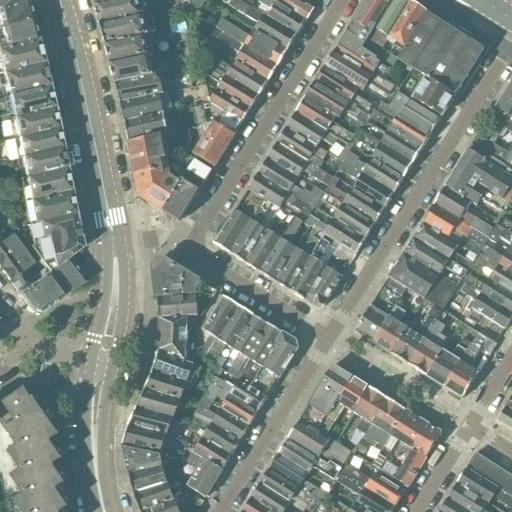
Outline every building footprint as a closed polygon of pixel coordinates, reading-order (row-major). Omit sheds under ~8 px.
[(0,28),(1,31),(32,23),(25,0),(13,0),(0,10),(0,28)] [(0,0),(0,10),(13,0),(0,0)] [(126,0),(95,7),(100,26),(150,15),(145,0),(126,0)] [(257,12),(252,8),(238,0),(236,0),(232,7),(248,16),(248,17),(260,24),(255,31),(287,51),(297,36),(269,19),(257,12)] [(238,0),(252,8),(257,0),(238,0)] [(297,36),(306,21),(277,3),(271,0),(257,0),(252,8),(257,12),(261,5),(263,6),(272,12),(269,19),(297,36)] [(306,21),(313,10),(299,1),(297,0),(279,0),(277,3),(306,21)] [(354,63),(362,52),(368,42),(373,34),(394,0),(365,0),(352,22),(347,31),(346,32),(335,50),(335,51),(335,50),(334,51),(354,63)] [(384,51),(413,5),(405,0),(394,0),(373,34),(368,42),(384,51)] [(384,51),(377,62),(378,62),(377,63),(392,72),(398,61),(399,62),(428,14),(413,5),(384,51)] [(428,14),(399,62),(414,71),(414,70),(443,24),(428,14)] [(100,26),(106,46),(145,37),(157,35),(152,15),(150,15),(100,26)] [(278,66),(287,51),(255,31),(251,38),(223,19),(216,28),(278,66)] [(37,43),(32,23),(1,31),(6,51),(37,43)] [(443,24),(414,70),(427,79),(455,96),(484,50),(443,24)] [(268,82),(278,66),(216,28),(212,35),(241,54),(236,62),(268,82)] [(106,46),(111,65),(149,57),(145,37),(106,46)] [(377,62),(384,51),(368,42),(362,52),(354,63),(370,73),(377,62)] [(0,76),(43,65),(37,43),(6,51),(0,52),(0,76)] [(370,73),(354,63),(334,51),(324,67),(359,89),(365,92),(370,84),(389,96),(383,104),(390,109),(395,101),(399,94),(400,92),(400,91),(400,92),(395,89),(396,88),(386,82),(370,73)] [(153,76),(149,57),(111,65),(115,85),(153,76)] [(259,97),(268,82),(236,62),(231,69),(219,62),(213,58),(209,66),(259,97)] [(392,72),(387,81),(397,87),(396,88),(395,89),(400,92),(400,91),(414,71),(399,62),(398,61),(392,72)] [(370,73),(386,82),(387,81),(392,72),(377,63),(378,62),(377,62),(370,73)] [(0,76),(0,89),(2,100),(49,88),(47,78),(43,65),(0,76)] [(250,111),(259,97),(209,66),(204,74),(210,77),(222,85),(218,90),(250,111)] [(324,67),(323,69),(314,83),(372,119),(373,118),(377,111),(365,104),(355,97),(359,89),(324,67)] [(414,70),(414,71),(400,91),(400,92),(399,94),(441,119),(455,96),(427,79),(414,70)] [(160,75),(153,76),(115,85),(120,104),(159,96),(164,95),(160,75)] [(511,80),(495,108),(502,113),(495,123),(500,126),(489,143),(489,144),(494,147),(511,118),(511,80)] [(340,120),(345,112),(368,126),(372,119),(314,83),(305,98),(337,119),(340,120)] [(54,110),(49,88),(2,100),(8,121),(9,121),(34,115),(54,110)] [(234,136),(237,132),(250,111),(218,90),(211,101),(213,111),(222,117),(217,125),(234,136)] [(120,104),(124,124),(163,115),(174,113),(170,93),(164,95),(159,96),(120,104)] [(431,134),(441,119),(399,94),(395,101),(390,109),(431,134)] [(305,98),(304,99),(295,114),(353,150),(358,143),(353,140),(356,137),(334,124),(337,119),(305,98)] [(382,103),(377,111),(373,118),(383,125),(387,118),(396,123),(392,130),(422,149),(431,134),(390,109),(383,104),(382,103)] [(58,130),(54,110),(34,115),(9,121),(13,141),(37,135),(58,130)] [(353,150),(295,114),(286,129),(319,149),(323,141),(333,147),(348,156),(349,157),(351,153),(353,150)] [(167,135),(163,115),(124,124),(128,143),(161,136),(167,135)] [(368,126),(364,133),(413,164),(422,149),(392,130),(388,136),(375,128),(378,123),(383,126),(383,125),(373,118),(372,119),(368,126)] [(511,118),(494,147),(488,156),(504,166),(511,152),(511,118)] [(214,168),(226,150),(234,136),(217,125),(215,124),(205,126),(207,136),(204,140),(198,137),(193,146),(199,150),(195,156),(214,168)] [(193,146),(190,129),(181,131),(183,142),(183,141),(185,148),(193,146)] [(286,129),(276,145),(333,180),(334,178),(320,169),(323,164),(313,158),(319,149),(286,129)] [(62,149),(58,130),(37,135),(13,141),(16,160),(62,149)] [(168,134),(171,144),(183,142),(181,131),(168,134)] [(364,133),(359,141),(378,153),(374,159),(404,178),(413,164),(364,133)] [(478,135),(471,146),(488,156),(494,147),(489,144),(489,143),(478,135)] [(168,168),(161,136),(128,143),(134,175),(168,168)] [(313,179),(314,178),(328,187),(333,180),(276,145),(267,160),(299,180),(303,173),(313,179)] [(471,146),(468,151),(505,174),(509,169),(511,170),(511,152),(504,166),(488,156),(471,146)] [(66,170),(62,149),(16,160),(20,179),(25,178),(66,170)] [(468,151),(460,164),(456,170),(511,205),(511,203),(511,170),(509,169),(505,174),(468,151)] [(361,159),(351,153),(349,157),(348,156),(344,163),(394,194),(404,178),(374,159),(369,168),(360,162),(361,159)] [(134,175),(139,197),(163,213),(194,160),(188,156),(180,169),(175,165),(173,167),(168,168),(134,175)] [(182,220),(212,171),(194,160),(163,213),(177,221),(182,220)] [(257,175),(311,209),(313,210),(320,200),(305,191),(305,193),(295,186),(299,180),(267,160),(257,175)] [(385,209),(394,194),(344,163),(339,171),(359,183),(354,191),(385,209)] [(70,193),(66,170),(25,178),(29,202),(70,193)] [(511,207),(510,207),(511,205),(456,170),(446,186),(473,204),(478,207),(483,200),(506,215),(511,207)] [(257,175),(248,190),(264,200),(272,205),(280,210),(285,203),(306,216),(311,209),(257,175)] [(375,225),(385,209),(354,191),(349,198),(336,190),(341,182),(335,178),(325,194),(375,225)] [(446,186),(442,193),(435,204),(488,239),(489,240),(497,227),(496,226),(493,232),(492,232),(493,230),(479,222),(480,220),(468,212),(473,204),(446,186)] [(248,190),(227,223),(214,244),(229,254),(264,200),(248,190)] [(29,202),(34,224),(39,224),(75,215),(70,193),(29,202)] [(365,241),(375,225),(325,194),(321,201),(340,213),(335,222),(365,241)] [(229,254),(245,264),(266,230),(260,226),(267,215),(266,214),(272,205),(264,200),(229,254)] [(435,204),(423,222),(451,240),(456,231),(469,239),(482,247),(477,253),(480,255),(484,247),(483,247),(488,239),(435,204)] [(69,260),(82,250),(75,215),(39,224),(34,224),(29,226),(33,246),(30,247),(46,269),(49,273),(54,270),(68,259),(69,260)] [(245,264),(260,273),(295,218),(291,216),(286,224),(282,221),(273,235),(266,230),(245,264)] [(260,273),(275,283),(296,249),(290,245),(303,223),(295,218),(260,273)] [(356,256),(365,241),(335,222),(331,228),(316,219),(310,227),(340,246),(356,256)] [(511,235),(511,225),(504,221),(500,228),(511,235)] [(423,222),(414,238),(468,272),(471,269),(471,268),(480,255),(477,253),(475,256),(469,253),(465,259),(455,253),(460,246),(451,240),(423,222)] [(511,255),(511,235),(500,228),(499,228),(497,227),(489,240),(496,244),(500,238),(511,245),(511,246),(508,253),(511,255)] [(414,238),(411,243),(404,254),(441,277),(446,269),(455,274),(449,282),(458,288),(461,283),(468,272),(414,238)] [(0,269),(19,295),(49,273),(46,269),(29,281),(23,272),(33,266),(14,240),(4,247),(0,240),(0,269)] [(275,283),(290,292),(318,246),(315,244),(314,246),(309,243),(302,253),(296,249),(275,283)] [(290,292),(304,301),(325,267),(319,263),(325,253),(321,250),(322,249),(318,246),(290,292)] [(340,246),(333,256),(349,267),(356,256),(340,246)] [(511,274),(511,255),(508,253),(504,260),(493,253),(484,247),(480,255),(511,274)] [(404,254),(389,278),(388,278),(408,291),(425,302),(433,307),(434,307),(442,312),(453,293),(454,294),(458,288),(449,282),(441,277),(404,254)] [(511,294),(511,274),(480,255),(471,268),(471,269),(480,274),(484,268),(495,274),(491,281),(511,294)] [(86,283),(69,260),(68,259),(54,270),(49,273),(19,295),(33,314),(39,315),(86,283)] [(217,293),(173,265),(168,262),(165,262),(163,262),(160,262),(156,265),(153,269),(154,276),(153,276),(156,299),(194,297),(213,300),(217,293)] [(342,278),(325,267),(304,301),(316,309),(325,307),(325,306),(342,278)] [(388,278),(383,287),(403,299),(408,291),(388,278)] [(511,314),(511,294),(491,281),(486,288),(476,281),(470,278),(465,285),(511,314)] [(506,331),(511,320),(511,314),(465,285),(461,283),(458,288),(454,294),(464,300),(466,296),(477,303),(473,310),(506,331)] [(383,287),(378,295),(397,308),(403,299),(383,287)] [(378,295),(372,305),(391,318),(396,309),(397,308),(378,295)] [(158,320),(186,317),(196,317),(194,297),(156,299),(158,320)] [(202,347),(195,351),(206,358),(238,306),(224,298),(203,332),(210,336),(202,348),(202,347)] [(360,323),(355,332),(361,336),(367,340),(374,344),(380,336),(386,326),(391,318),(372,305),(366,314),(360,323)] [(206,358),(205,359),(221,369),(226,362),(219,357),(226,346),(233,350),(254,316),(238,306),(206,358)] [(392,355),(409,366),(437,322),(436,322),(442,312),(434,307),(433,307),(422,326),(416,335),(408,330),(392,355)] [(374,344),(390,354),(392,355),(408,330),(399,324),(405,315),(396,309),(391,318),(386,326),(380,336),(374,344)] [(270,326),(264,322),(254,316),(233,350),(239,354),(227,374),(236,379),(270,326)] [(158,320),(156,351),(183,363),(186,317),(158,320)] [(409,366),(426,377),(449,340),(441,335),(446,327),(437,322),(409,366)] [(284,335),(270,326),(236,379),(239,381),(251,388),(263,369),(284,335)] [(463,400),(477,376),(479,374),(469,368),(479,352),(488,357),(496,346),(478,334),(471,345),(444,388),(463,400)] [(279,379),(292,358),(297,350),(298,350),(295,342),(284,335),(263,369),(279,379)] [(426,377),(444,388),(471,345),(462,340),(458,348),(452,358),(443,352),(450,341),(449,340),(426,377)] [(185,384),(191,367),(183,363),(156,351),(156,352),(150,372),(185,384)] [(323,384),(317,393),(336,406),(342,396),(347,387),(353,378),(334,366),(328,375),(323,384)] [(267,398),(279,379),(263,369),(251,388),(267,398)] [(150,372),(142,390),(178,402),(185,384),(150,372)] [(371,389),(370,388),(353,378),(347,387),(342,396),(336,406),(330,415),(324,424),(319,433),(327,438),(339,419),(345,409),(355,415),(371,389)] [(259,413),(263,406),(267,398),(251,388),(239,381),(235,388),(225,383),(225,384),(216,379),(213,384),(259,413)] [(213,384),(208,392),(204,400),(213,404),(217,397),(226,402),(221,410),(250,427),(259,413),(213,384)] [(388,400),(382,396),(371,389),(355,415),(362,420),(353,435),(363,441),(388,400)] [(18,390),(1,403),(0,403),(0,442),(6,452),(0,455),(0,463),(9,476),(0,482),(12,500),(3,506),(7,511),(60,511),(66,507),(57,494),(58,490),(57,487),(63,483),(54,471),(55,465),(54,463),(60,459),(51,447),(52,442),(50,439),(56,435),(48,422),(49,417),(44,411),(39,410),(31,397),(26,401),(18,390)] [(142,390),(134,408),(172,420),(178,402),(142,390)] [(336,406),(317,393),(311,403),(330,415),(336,406)] [(204,400),(197,415),(240,442),(250,427),(221,410),(216,418),(208,412),(213,404),(204,400)] [(405,411),(388,400),(363,441),(354,454),(359,458),(367,445),(371,447),(374,442),(383,448),(405,411)] [(311,403),(305,412),(324,424),(330,415),(311,403)] [(511,411),(505,407),(498,419),(497,421),(511,430),(511,411)] [(134,408),(126,426),(166,437),(172,420),(134,408)] [(423,422),(405,411),(383,448),(391,453),(392,452),(401,457),(423,422)] [(305,412),(300,421),(319,433),(324,424),(305,412)] [(196,435),(201,427),(208,431),(203,439),(231,457),(240,442),(197,415),(192,425),(190,431),(196,435)] [(327,438),(319,433),(300,421),(287,441),(328,467),(330,463),(341,470),(352,453),(337,444),(327,438)] [(405,493),(442,433),(423,422),(401,457),(392,452),(391,453),(377,476),(405,493)] [(159,455),(166,437),(126,426),(126,427),(121,445),(159,455)] [(203,439),(188,464),(198,470),(187,487),(206,499),(231,457),(203,439)] [(308,476),(309,476),(314,468),(334,481),(341,470),(330,463),(328,467),(287,441),(277,457),(308,476)] [(159,455),(121,445),(121,446),(121,447),(129,476),(162,469),(159,456),(159,455)] [(511,476),(476,454),(466,469),(511,498),(511,476)] [(277,457),(268,471),(321,503),(326,496),(314,489),(304,482),(308,476),(277,457)] [(341,474),(343,476),(395,508),(405,493),(377,476),(376,475),(372,482),(347,466),(341,474)] [(129,476),(133,496),(168,486),(162,469),(129,476)] [(511,498),(466,469),(456,485),(487,505),(492,498),(502,505),(511,510),(511,507),(511,498)] [(259,486),(290,505),(300,511),(303,511),(304,511),(306,511),(314,511),(320,504),(321,504),(321,503),(268,471),(259,486)] [(367,511),(392,511),(395,508),(343,476),(338,483),(361,497),(356,505),(367,511)] [(456,485),(447,500),(466,511),(483,511),(487,505),(456,485)] [(133,496),(140,511),(148,511),(175,503),(168,486),(133,496)] [(259,486),(250,500),(268,511),(286,511),(290,505),(259,486)] [(242,511),(268,511),(250,500),(242,511)] [(334,511),(367,511),(356,505),(351,511),(333,500),(328,508),(334,511)] [(466,511),(447,500),(444,505),(439,511),(466,511)] [(148,511),(179,511),(175,503),(148,511)]
